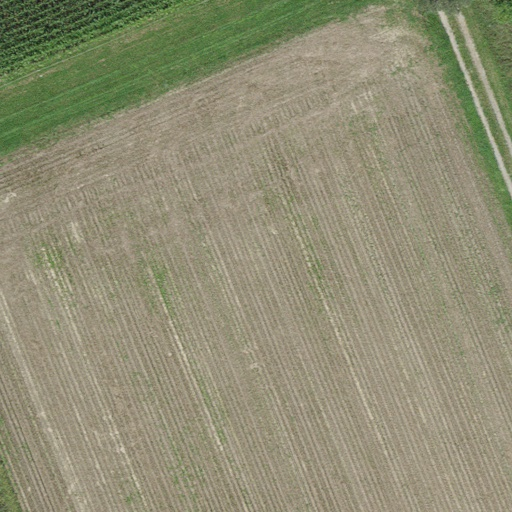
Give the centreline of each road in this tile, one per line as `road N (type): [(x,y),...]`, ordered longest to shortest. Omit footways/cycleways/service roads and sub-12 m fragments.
road 1 (track): [(348,0),(0,133)]
road 2 (track): [(511,171),(442,0)]
